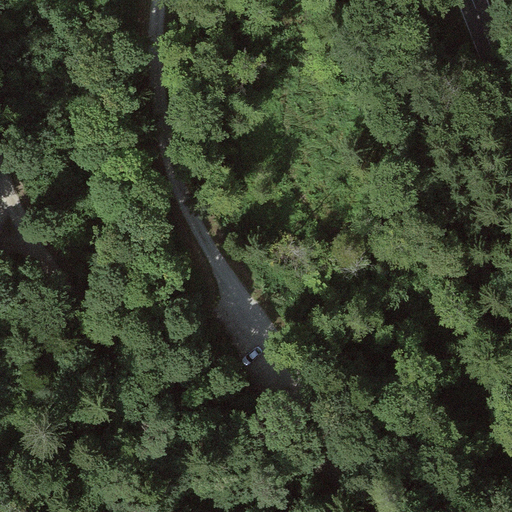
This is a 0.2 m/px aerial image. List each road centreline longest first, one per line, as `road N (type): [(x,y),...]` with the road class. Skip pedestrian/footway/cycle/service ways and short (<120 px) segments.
road 1 (track): [(161,0),(154,43),(161,121),(178,185),(248,307),(392,511)]
road 2 (track): [(362,472),(284,450),(186,401),(99,336),(15,219)]
